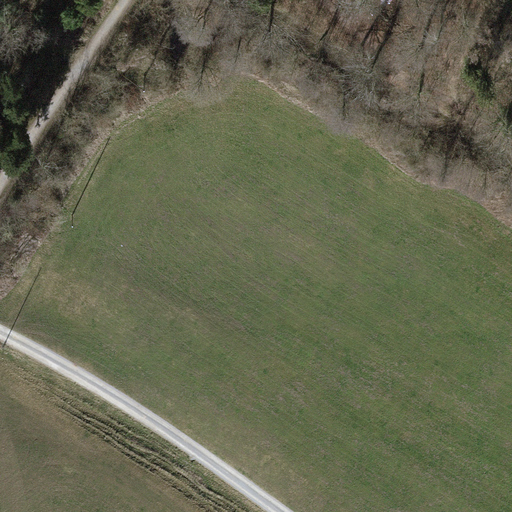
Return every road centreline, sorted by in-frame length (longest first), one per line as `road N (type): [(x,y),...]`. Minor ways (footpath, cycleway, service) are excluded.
road 1 (track): [(280,511),(136,410),(0,331)]
road 2 (track): [(0,189),(125,0)]
